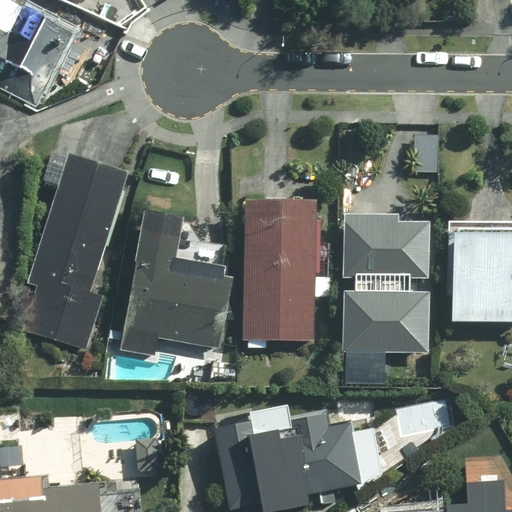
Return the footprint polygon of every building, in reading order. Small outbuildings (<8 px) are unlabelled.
[(13,0),(0,0),(0,85),(37,105),(76,33),(13,0)] [(441,132),(417,131),(414,172),(438,174),(441,132)] [(31,280),(41,284),(27,329),(88,349),(104,300),(92,296),(133,170),(74,150),(31,280)] [(318,199),(250,197),(246,339),(314,341),(318,199)] [(158,356),(162,335),(225,346),(237,274),(228,272),(229,265),(180,256),(187,214),(149,208),(125,350),(158,356)] [(434,219),(405,218),(405,211),(349,210),(348,274),(433,276),(434,219)] [(511,228),(461,227),(458,321),(511,322),(511,228)] [(433,290),(349,290),(349,350),(433,350),(433,290)] [(294,432),(263,439),(259,419),(221,427),(225,447),(220,448),(233,509),(364,480),(351,420),(334,424),(332,411),(291,420),(294,432)] [(160,443),(131,442),(131,470),(160,471),(160,443)] [(46,473),(0,477),(0,511),(106,511),(104,482),(48,487),(46,473)] [(511,511),(508,511),(507,511),(506,499),(472,502),(472,511),(428,511),(428,510),(401,511),(511,511)]
